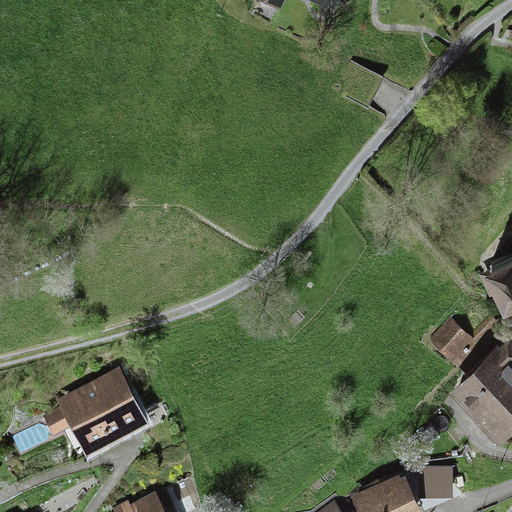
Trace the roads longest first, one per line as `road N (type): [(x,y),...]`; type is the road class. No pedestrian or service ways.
road 1 (residential): [(274,261),(458,46),(511,4)]
road 2 (track): [(0,359),(182,313),(274,261)]
